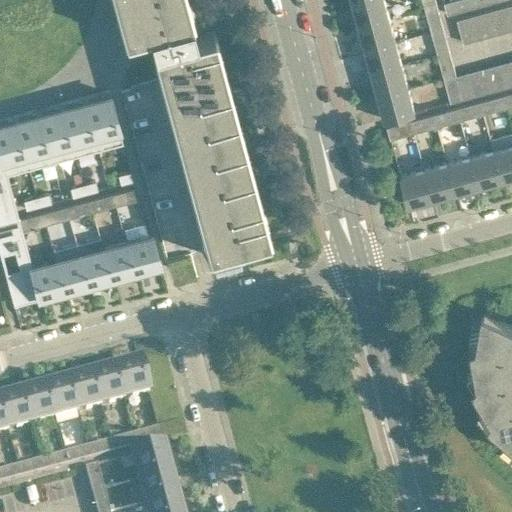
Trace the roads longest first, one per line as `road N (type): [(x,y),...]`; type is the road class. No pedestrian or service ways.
road 1 (tertiary): [(427,511),(356,264)]
road 2 (residential): [(235,511),(180,312)]
road 3 (residential): [(0,361),(180,312)]
road 4 (residential): [(180,312),(356,264)]
road 5 (tertiary): [(328,166),(281,0)]
road 6 (residential): [(356,264),(511,222)]
